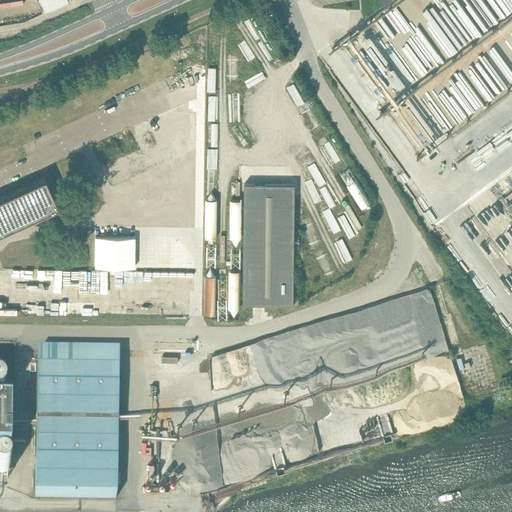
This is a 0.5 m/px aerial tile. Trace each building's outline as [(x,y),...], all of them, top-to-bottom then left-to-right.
[(37,0),(42,11),(67,0),(37,0)] [(0,197),(0,232),(51,209),(57,220),(70,214),(65,203),(58,206),(45,177),(0,197)] [(243,304),(294,304),(295,184),(244,184),(243,304)] [(35,496),(114,498),(118,355),(37,354),(35,496)] [(0,460),(9,461),(9,413),(0,413),(0,460)]
